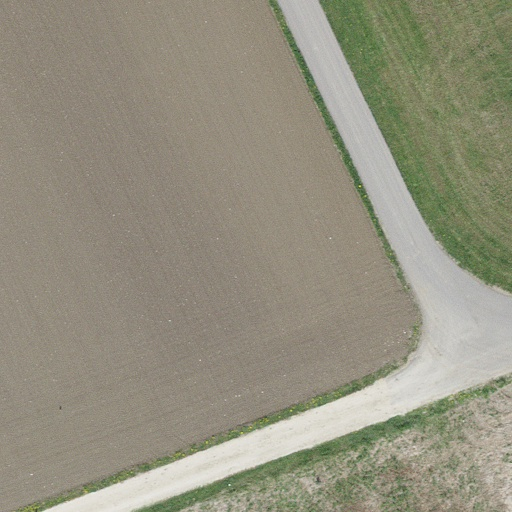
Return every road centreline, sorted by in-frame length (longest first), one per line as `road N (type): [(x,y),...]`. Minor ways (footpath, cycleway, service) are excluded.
road 1 (track): [(511,348),(70,511)]
road 2 (track): [(466,364),(293,0)]
